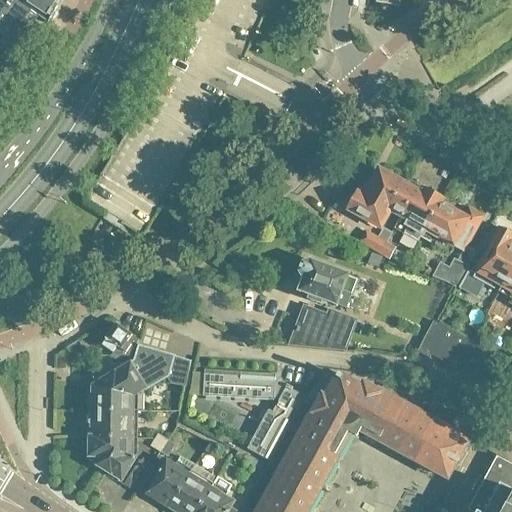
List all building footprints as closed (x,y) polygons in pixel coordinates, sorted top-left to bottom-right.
[(10,0),(0,0),(0,30),(19,45),(19,46),(30,29),(38,18),(10,0)] [(63,0),(10,0),(38,18),(49,25),(63,0)] [(113,219),(141,238),(174,187),(202,137),(225,93),(276,119),(283,104),(288,94),(293,85),(241,61),(267,8),(270,0),(194,0),(176,39),(143,102),(115,151),(85,199),(104,213),(113,219)] [(19,45),(0,30),(0,62),(3,65),(19,45)] [(408,205),(396,198),(403,184),(379,171),(364,197),(357,193),(348,210),(351,212),(349,215),(362,222),(364,218),(380,227),(389,210),(400,217),(408,205)] [(423,235),(439,204),(443,199),(426,190),(423,195),(403,184),(396,198),(408,205),(400,217),(394,228),(404,234),(408,226),(423,235)] [(466,247),(482,217),(469,210),(465,218),(439,204),(423,235),(421,238),(451,254),(454,247),(462,252),(463,252),(466,247)] [(500,292),(511,270),(511,245),(510,244),(511,240),(511,234),(501,228),(480,265),(471,260),(466,270),(468,271),(458,288),(476,299),(485,284),(500,292)] [(368,246),(380,253),(386,242),(391,233),(384,229),(379,238),(374,235),(367,233),(362,241),(368,246)] [(380,253),(390,259),(396,248),(386,242),(380,253)] [(466,270),(471,260),(475,253),(466,247),(463,252),(462,252),(457,262),(455,260),(450,270),(441,264),(434,277),(444,281),(456,288),(466,270)] [(352,298),(358,282),(348,278),(349,276),(347,275),(346,276),(311,262),(310,261),(310,262),(302,264),(300,272),(303,279),(303,281),(300,291),(299,290),(299,292),(300,293),(309,296),(308,300),(317,303),(318,299),(337,306),(338,305),(346,309),(350,298),(352,298)] [(511,270),(500,292),(511,298),(511,299),(510,304),(511,305),(511,270)] [(327,316),(305,307),(291,345),(342,350),(353,319),(329,311),(327,316)] [(431,356),(446,328),(434,322),(418,353),(429,359),(431,356)] [(138,341),(117,326),(103,345),(112,352),(118,353),(120,350),(121,351),(122,350),(125,352),(130,346),(133,348),(138,342),(138,341)] [(443,359),(457,334),(446,328),(431,356),(442,362),(443,359)] [(456,362),(468,340),(457,334),(443,359),(454,365),(456,362)] [(478,346),(473,344),(468,340),(456,362),(467,367),(469,364),(478,346)] [(481,367),(491,349),(475,340),(473,344),(478,346),(469,364),(479,370),(481,367)] [(493,373),(505,352),(493,345),(491,349),(481,367),(493,373)] [(137,395),(167,377),(168,377),(168,378),(172,383),(185,386),(189,361),(138,347),(135,361),(129,364),(130,365),(101,382),(102,383),(93,388),(93,396),(91,399),(91,412),(134,413),(136,413),(137,395)] [(271,462),(305,397),(292,390),(293,388),(287,385),(285,387),(282,385),(275,385),(275,375),(204,370),(203,397),(278,401),(273,412),(268,410),(247,449),(271,462)] [(308,511),(351,435),(358,438),(361,432),(448,478),(468,440),(474,430),(454,419),(449,430),(435,422),(380,392),(380,393),(379,393),(364,385),(363,387),(339,374),(326,398),(323,397),(315,412),(313,411),(257,511),(308,511)] [(133,439),(134,413),(91,412),(90,430),(93,430),(92,438),(90,438),(90,439),(133,439)] [(164,447),(168,442),(158,435),(154,440),(164,447)] [(133,458),(133,439),(90,439),(90,458),(92,459),(92,462),(100,467),(99,468),(121,481),(135,459),(133,458)] [(150,447),(160,454),(164,447),(154,440),(150,447)] [(164,447),(160,454),(166,457),(174,446),(168,442),(164,447)] [(263,473),(267,467),(258,461),(247,455),(243,462),(253,468),(257,470),(251,480),(258,484),(264,474),(263,473)] [(139,489),(154,464),(142,457),(124,486),(137,493),(139,489)] [(169,510),(195,466),(181,457),(175,467),(167,462),(163,469),(154,464),(139,489),(148,494),(156,500),(155,502),(169,510)] [(511,511),(511,466),(496,458),(468,511),(469,511),(511,511)] [(197,511),(217,479),(210,475),(195,466),(169,510),(172,511),(197,511)] [(238,511),(231,507),(234,503),(226,498),(233,486),(218,477),(217,479),(197,511),(238,511)]
